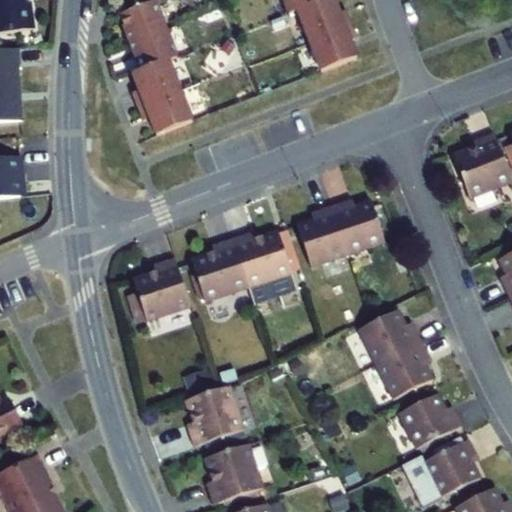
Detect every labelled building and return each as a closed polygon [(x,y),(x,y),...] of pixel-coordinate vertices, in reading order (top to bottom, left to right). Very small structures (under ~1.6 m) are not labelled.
[(0,0),(0,34),(33,30),(28,0),(0,0)] [(297,12),(325,1),(324,0),(282,0),(288,15),(297,12)] [(339,14),(333,0),(327,0),(325,1),(297,12),(309,42),(352,26),(346,12),(339,14)] [(166,30),(155,2),(120,16),(130,44),(166,30)] [(321,73),(357,59),(350,42),(357,40),(352,26),(309,42),(321,73)] [(169,61),(177,58),(166,30),(130,44),(141,72),(169,61)] [(229,56),(235,47),(227,42),(221,50),(229,56)] [(25,66),(24,49),(0,51),(0,123),(27,122),(23,67),(25,66)] [(141,72),(133,75),(139,92),(133,94),(138,108),(181,92),(169,61),(141,72)] [(255,84),(265,81),(261,69),(252,72),(255,84)] [(243,92),(253,89),(248,77),(239,80),(243,92)] [(150,120),(157,137),(193,123),(181,92),(138,108),(143,122),(150,120)] [(511,183),(511,182),(493,135),(479,140),(482,147),(476,149),(454,158),(470,199),(511,183)] [(476,149),(482,147),(479,140),(474,143),(476,149)] [(24,157),(0,159),(0,199),(25,197),(24,182),(26,182),(24,157)] [(346,203),(348,210),(354,208),(352,201),(346,203)] [(346,203),(331,208),(347,256),(384,244),(370,202),(354,208),(348,210),(346,203)] [(347,256),(331,208),(316,213),(318,219),(313,221),(296,227),(310,269),(347,256)] [(310,214),(313,221),(318,219),(316,213),(310,214)] [(246,236),(232,240),(248,289),(291,275),(291,273),(300,270),(287,232),(278,235),(277,233),(255,240),(249,242),(246,236)] [(252,234),(246,236),(249,242),(255,240),(252,234)] [(248,289),(232,240),(217,245),(219,252),(213,254),(190,262),(195,276),(203,300),(204,303),(248,289)] [(219,252),(217,245),(211,247),(213,254),(219,252)] [(503,286),(510,300),(511,298),(511,254),(499,261),(506,277),(509,283),(503,286)] [(190,309),(174,260),(159,265),(162,272),(156,274),(133,281),(138,295),(146,322),(147,323),(190,309)] [(162,272),(159,265),(153,267),(156,274),(162,272)] [(199,301),(203,300),(195,276),(191,277),(199,301)] [(503,286),(509,283),(506,277),(500,280),(503,286)] [(146,322),(138,295),(128,299),(137,326),(146,322)] [(358,332),(375,367),(421,344),(415,330),(408,333),(405,327),(398,312),(358,332)] [(408,333),(415,330),(412,324),(405,327),(408,333)] [(421,344),(375,367),(393,402),(433,382),(425,366),(422,361),(428,358),(421,344)] [(431,363),(428,358),(422,361),(425,366),(431,363)] [(297,361),(289,365),(295,378),(303,374),(297,361)] [(236,381),(233,371),(218,375),(221,385),(236,381)] [(280,371),(270,376),(276,388),(286,383),(280,371)] [(212,388),(208,376),(194,380),(198,393),(212,388)] [(229,388),(186,402),(194,425),(196,431),(189,433),(194,448),(243,432),(229,388)] [(446,411),(438,396),(398,416),(416,451),(419,449),(443,438),(462,428),(455,414),(449,417),(446,411)] [(0,437),(22,426),(15,413),(10,401),(1,406),(0,404),(0,437)] [(449,417),(455,414),(452,408),(446,411),(449,417)] [(329,440),(340,435),(333,422),(323,427),(329,440)] [(445,443),(443,438),(419,449),(422,454),(445,443)] [(441,500),(480,480),(473,465),(470,459),(476,456),(469,441),(423,464),(441,500)] [(248,447),(205,461),(213,483),(215,489),(208,491),(214,507),(223,503),(258,492),(262,491),(256,472),(265,469),(267,465),(262,449),(249,453),(248,447)] [(43,465),(38,456),(0,475),(0,495),(1,495),(9,509),(13,511),(61,511),(62,509),(58,502),(53,500),(48,488),(53,485),(43,465)] [(479,461),(476,456),(470,459),(473,465),(479,461)] [(328,464),(319,461),(314,473),(324,477),(328,464)] [(356,485),(362,479),(350,466),(343,472),(356,485)] [(364,509),(373,504),(366,490),(357,495),(364,509)] [(455,510),(456,511),(511,511),(511,508),(505,511),(503,505),(495,490),(455,510)] [(258,492),(223,503),(225,509),(260,497),(258,492)] [(340,511),(344,511),(339,497),(330,501),(334,511),(340,511)] [(505,511),(511,508),(509,502),(503,505),(505,511)]
